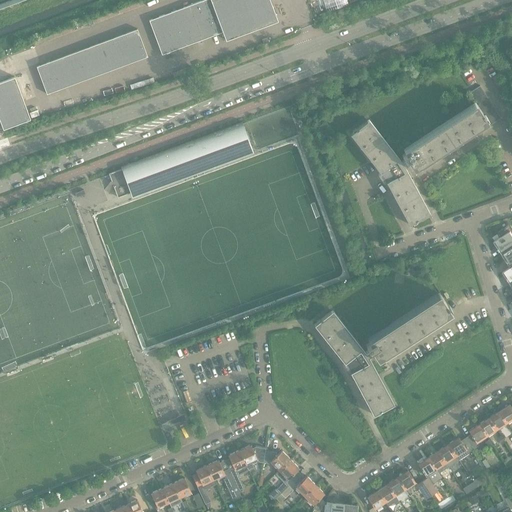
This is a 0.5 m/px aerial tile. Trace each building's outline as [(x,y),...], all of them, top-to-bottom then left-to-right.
[(270,0),(205,0),(149,21),(162,55),(223,32),(226,41),(278,21),(270,0)] [(347,0),(323,0),(326,10),(349,3),(347,0)] [(137,29),(37,67),(47,94),(147,57),(137,29)] [(31,119),(31,118),(15,77),(0,82),(0,119),(4,129),(31,119)] [(469,93),(473,99),(484,92),(480,86),(469,93)] [(487,97),(484,92),(473,99),(476,104),(487,97)] [(476,104),(477,105),(480,109),(491,102),(487,97),(476,104)] [(494,108),(491,102),(480,109),(483,115),(494,108)] [(367,121),(350,134),(350,135),(352,134),(360,147),(362,146),(370,159),(370,160),(372,159),(380,172),(380,173),(378,174),(384,183),(386,182),(395,195),(394,196),(403,209),(401,210),(401,211),(402,211),(410,223),(409,224),(409,225),(428,215),(405,172),(404,172),(402,168),(409,164),(410,166),(412,165),(414,169),(420,165),(420,166),(420,165),(420,164),(433,156),(433,157),(434,156),(446,147),(447,148),(447,147),(460,139),(461,139),(460,138),(473,130),(474,131),(474,130),(474,129),(487,121),(487,122),(488,121),(487,120),(483,115),(480,109),(477,105),(409,149),(410,150),(402,155),(405,160),(399,164),(396,160),(397,160),(367,121)] [(483,115),(487,120),(498,113),(494,108),(483,115)] [(501,118),(498,113),(487,120),(488,121),(491,126),(501,118)] [(109,174),(118,198),(133,192),(133,193),(135,193),(135,195),(135,196),(183,178),(183,177),(183,178),(182,176),(182,175),(181,172),(200,165),(201,168),(202,168),(203,170),(202,170),(202,171),(251,153),(250,153),(249,151),(251,150),(241,122),(121,166),(122,169),(109,174)] [(495,241),(503,254),(511,248),(511,225),(511,224),(499,232),(502,236),(495,241)] [(511,248),(503,254),(511,266),(511,267),(511,266),(511,248)] [(503,271),(511,284),(511,283),(511,266),(511,267),(511,266),(503,271)] [(374,414),(373,414),(373,415),(392,405),(369,362),(368,362),(366,359),(374,353),(375,356),(374,357),(376,359),(377,358),(378,359),(383,355),(384,356),(384,355),(397,347),(398,347),(398,346),(410,338),(411,338),(411,337),(424,329),(424,330),(425,329),(424,329),(437,320),(438,321),(438,320),(451,312),(452,312),(443,299),(441,295),(373,339),(374,340),(366,345),(369,350),(363,354),(361,350),(331,312),(314,325),(316,324),(324,337),(324,338),(326,337),(334,350),(336,349),(344,362),(344,363),(342,365),(348,373),(350,372),(351,372),(359,385),(358,386),(358,387),(367,399),(365,400),(366,401),(374,414)] [(511,407),(509,404),(499,411),(507,423),(511,419),(511,407)] [(499,411),(489,417),(497,429),(507,423),(499,411)] [(489,417),(479,424),(487,436),(497,429),(489,417)] [(478,445),(477,442),(487,436),(479,424),(468,430),(471,434),(466,437),(466,438),(473,448),(478,445)] [(459,437),(448,444),(456,456),(467,449),(469,452),(473,449),(473,448),(466,438),(462,441),(459,437)] [(456,456),(448,444),(438,451),(446,463),(456,456)] [(240,450),(246,465),(258,459),(259,462),(263,462),(266,451),(266,448),(256,446),(252,448),(251,445),(240,450)] [(246,465),(240,450),(228,455),(230,458),(225,461),(232,476),(238,489),(243,487),(238,476),(249,470),(246,465)] [(275,453),(266,451),(263,462),(269,464),(271,462),(279,470),(290,459),(282,450),(277,455),(275,453)] [(438,451),(428,457),(436,469),(446,463),(438,451)] [(441,478),(436,469),(428,457),(418,464),(427,478),(422,481),(430,495),(436,491),(431,484),(441,478)] [(299,468),(290,459),(279,470),(288,479),(299,468)] [(218,460),(207,465),(214,480),(225,474),(218,460)] [(214,480),(207,465),(196,470),(197,473),(192,476),(206,504),(211,502),(206,491),(217,486),(214,480)] [(448,476),(453,473),(448,466),(444,469),(448,476)] [(408,470),(397,477),(408,494),(409,496),(413,494),(412,489),(416,483),(408,470)] [(240,494),(238,489),(232,476),(227,479),(234,493),(236,491),(238,496),(240,494)] [(296,487),(304,496),(315,485),(307,476),(296,487)] [(397,477),(387,484),(395,496),(398,501),(408,494),(397,477)] [(185,478),(173,483),(180,497),(191,492),(185,478)] [(426,498),(430,495),(422,481),(417,484),(426,498)] [(277,490),(281,494),(288,486),(285,482),(277,490)] [(162,488),(169,502),(171,507),(182,502),(180,497),(173,483),(162,488)] [(387,484),(377,490),(385,502),(395,496),(387,484)] [(324,494),(315,485),(304,496),(313,505),(324,494)] [(288,486),(281,494),(275,499),(279,503),(292,490),(288,486)] [(510,497),(505,486),(500,488),(505,499),(510,497)] [(158,508),(169,502),(162,488),(151,493),(158,508)] [(375,509),(385,502),(377,490),(367,497),(375,509)] [(198,494),(193,496),(199,508),(204,505),(198,494)] [(509,508),(501,511),(511,511),(511,510),(511,499),(511,498),(511,496),(505,499),(509,508)] [(143,511),(137,500),(126,505),(129,511),(143,511)] [(256,506),(260,511),(267,511),(262,502),(256,506)] [(330,511),(343,511),(344,503),(331,502),(330,511)] [(356,511),(358,505),(344,503),(343,511),(356,511)]
